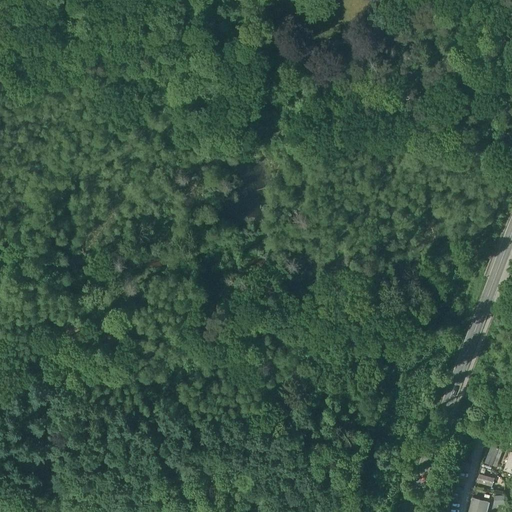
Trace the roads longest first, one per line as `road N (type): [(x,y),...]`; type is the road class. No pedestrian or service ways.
road 1 (track): [(33,313),(144,296),(202,316),(282,327),(333,362),(360,415),(358,460),(327,511)]
road 2 (secondary): [(407,511),(511,231)]
road 3 (track): [(57,511),(31,256)]
